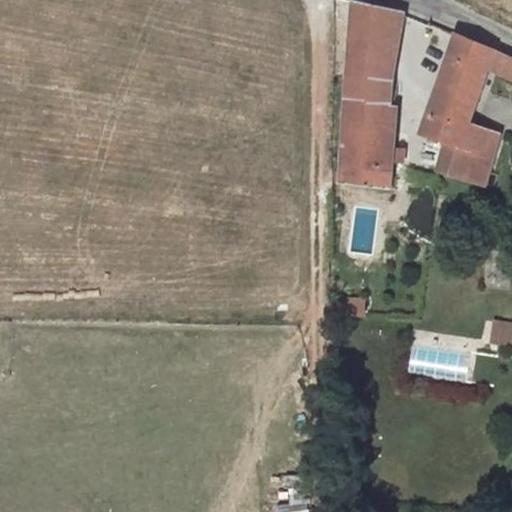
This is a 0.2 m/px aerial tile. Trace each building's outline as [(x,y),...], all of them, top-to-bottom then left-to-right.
[(398,194),(403,182),(397,184),(399,166),(407,167),(409,154),(402,152),(407,111),(397,110),(410,19),(402,16),(361,11),(345,189),(398,194)] [(446,45),(450,35),(430,27),(428,40),(446,45)] [(462,178),(476,123),(490,72),(511,78),(511,60),(503,56),(461,39),(431,138),(446,143),(453,144),(448,171),(462,178)] [(502,133),(476,123),(462,178),(487,187),(502,133)] [(486,268),(484,286),(505,289),(508,271),(486,268)] [(348,297),(349,319),(369,318),(368,296),(348,297)] [(511,346),(511,321),(494,319),(490,343),(511,346)] [(287,474),(287,486),(309,486),(309,475),(287,474)] [(317,511),(316,500),(282,503),(282,511),(317,511)]
